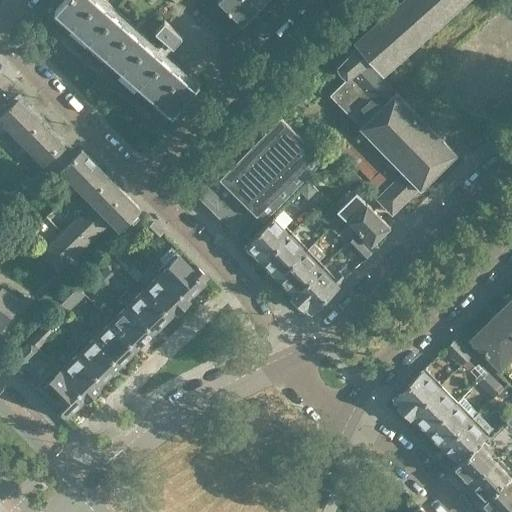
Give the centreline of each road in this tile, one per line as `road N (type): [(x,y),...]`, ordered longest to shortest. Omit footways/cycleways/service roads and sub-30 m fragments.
road 1 (tertiary): [(511,160),(320,346),(288,363)]
road 2 (residential): [(144,188),(326,0)]
road 3 (tertiary): [(344,421),(361,387),(511,239)]
road 4 (tertiary): [(288,363),(168,421),(83,488)]
road 5 (residential): [(288,363),(237,283),(144,188)]
road 6 (residential): [(144,188),(0,39)]
road 7 (residential): [(456,511),(344,421)]
